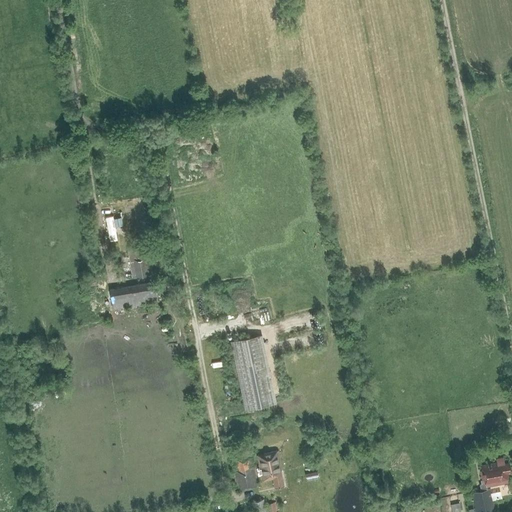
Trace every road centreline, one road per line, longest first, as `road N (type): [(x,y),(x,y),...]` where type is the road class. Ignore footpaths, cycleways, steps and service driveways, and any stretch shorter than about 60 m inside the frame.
road 1 (track): [(441,0),(511,354)]
road 2 (track): [(55,0),(105,270)]
